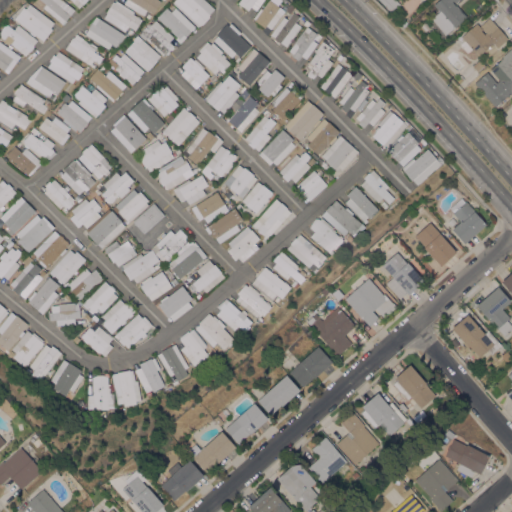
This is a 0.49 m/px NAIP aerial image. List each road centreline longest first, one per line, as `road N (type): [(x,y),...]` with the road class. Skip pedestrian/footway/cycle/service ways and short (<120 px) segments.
road 1 (residential): [(511,234),(200,511)]
road 2 (secondary): [(511,180),(345,0)]
road 3 (secondary): [(318,0),(471,159)]
road 4 (residential): [(411,325),(511,442)]
